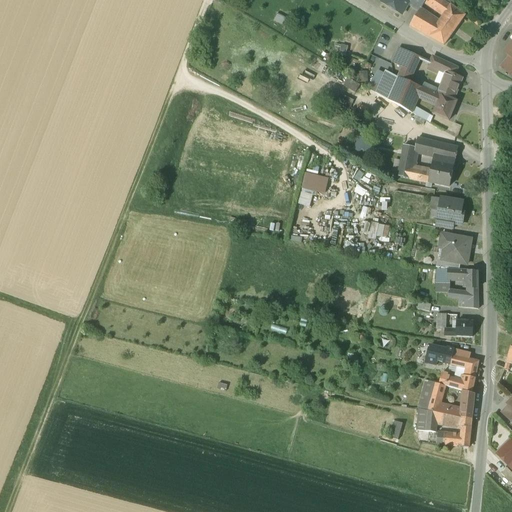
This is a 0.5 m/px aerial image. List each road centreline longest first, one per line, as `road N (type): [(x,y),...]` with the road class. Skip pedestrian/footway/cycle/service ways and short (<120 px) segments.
road 1 (track): [(0,296),(78,325),(208,0)]
road 2 (residential): [(485,78),(491,339),(479,473)]
road 3 (track): [(78,325),(15,511)]
road 4 (residential): [(354,0),(461,63),(485,60)]
